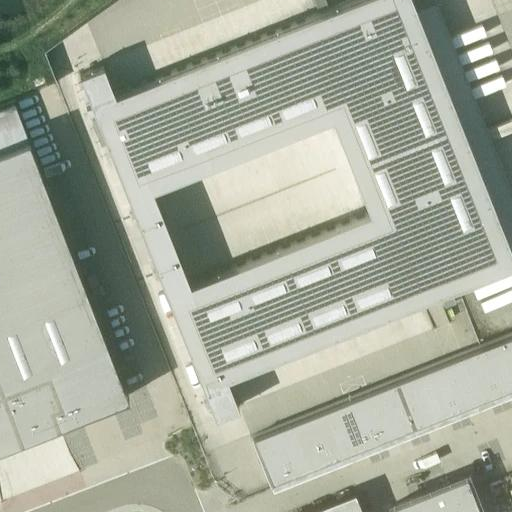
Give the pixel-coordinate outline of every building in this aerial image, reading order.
[(454,301),(449,288),(511,263),(511,253),(411,0),(347,0),(113,93),(102,63),(78,72),(139,226),(153,261),(214,415),(237,406),(226,376),(428,296),(438,292),(443,306),(454,301)] [(13,99),(0,104),(0,385),(20,437),(21,436),(55,423),(57,422),(127,395),(13,99)] [(511,116),(488,126),(492,137),(511,129),(511,116)] [(511,331),(250,436),(269,484),(511,386),(511,331)] [(0,385),(0,444),(18,437),(20,437),(0,385)] [(139,431),(117,439),(125,460),(147,452),(139,431)] [(479,511),(465,474),(391,504),(394,511),(479,511)] [(362,511),(355,494),(309,511),(362,511)]
